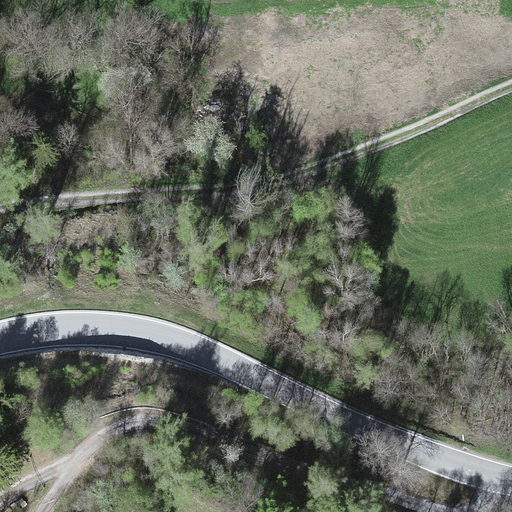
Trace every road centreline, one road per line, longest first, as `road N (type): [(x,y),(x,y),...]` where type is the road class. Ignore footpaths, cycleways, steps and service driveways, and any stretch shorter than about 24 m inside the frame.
road 1 (tertiary): [(511,474),(445,462),(158,331),(83,315),(0,326)]
road 2 (track): [(0,214),(223,186),(333,161),(511,84)]
road 3 (track): [(49,511),(99,442),(155,424),(438,511)]
